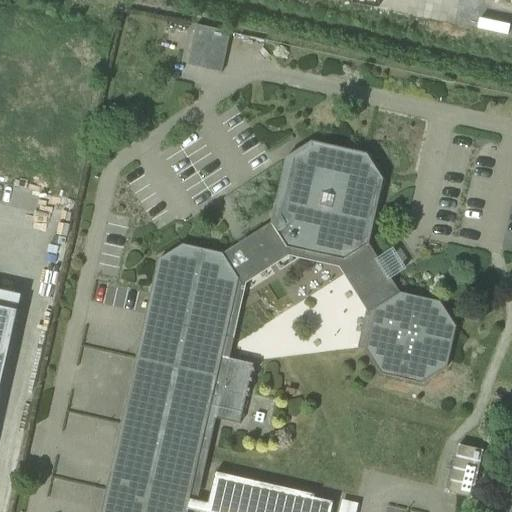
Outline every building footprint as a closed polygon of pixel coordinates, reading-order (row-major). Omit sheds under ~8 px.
[(231,33),(197,25),(189,55),(224,63),(231,33)] [(224,63),(189,55),(187,66),(222,74),(224,63)] [(184,245),(159,261),(111,477),(192,495),(205,436),(213,438),(217,419),(241,424),(255,365),(230,359),(235,340),(227,338),(240,279),(288,248),(345,261),(376,310),(367,350),(383,375),(423,384),(448,368),(457,327),(441,303),(401,293),(400,293),(390,277),(393,276),(383,260),(380,261),(370,245),(370,244),(384,180),(368,154),(313,142),(287,159),(272,223),(224,254),(184,245)] [(56,197),(50,226),(73,230),(78,201),(56,197)] [(0,394),(22,297),(0,292),(0,394)] [(484,451),(460,445),(449,493),(473,499),(484,451)] [(192,495),(111,477),(103,511),(188,511),(190,503),(192,495)] [(323,511),(325,506),(213,480),(207,506),(190,503),(188,511),(323,511)] [(359,511),(362,504),(342,500),(339,511),(359,511)]
